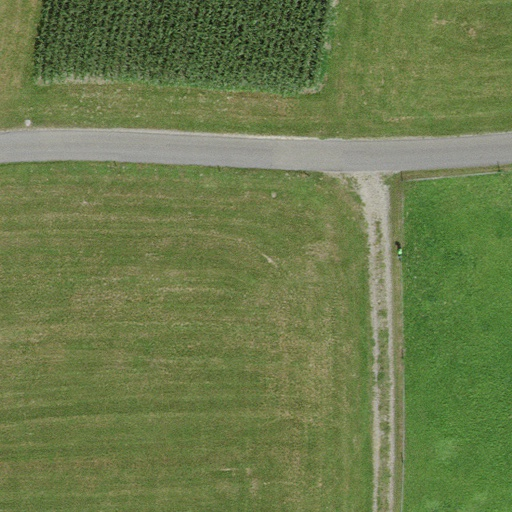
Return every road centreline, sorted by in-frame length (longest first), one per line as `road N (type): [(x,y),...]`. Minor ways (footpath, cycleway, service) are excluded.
road 1 (unclassified): [(511,148),(378,159),(97,148),(0,155)]
road 2 (track): [(390,511),(378,159)]
